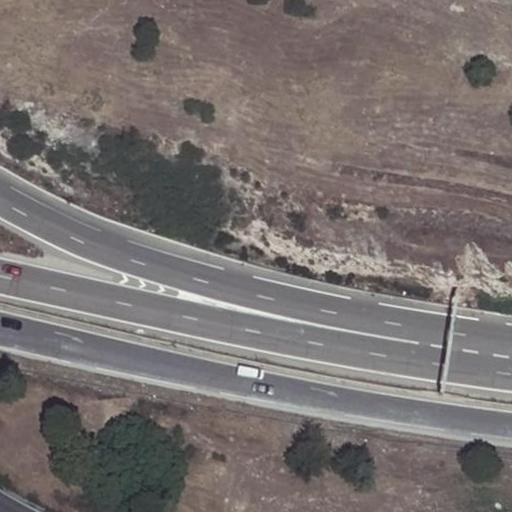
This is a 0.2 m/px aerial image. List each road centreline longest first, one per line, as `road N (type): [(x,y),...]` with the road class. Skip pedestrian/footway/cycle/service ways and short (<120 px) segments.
road 1 (trunk): [(511,335),(178,273),(35,218),(0,196)]
road 2 (primary): [(0,327),(263,386),(511,424)]
road 3 (primary): [(511,372),(327,344),(0,275)]
